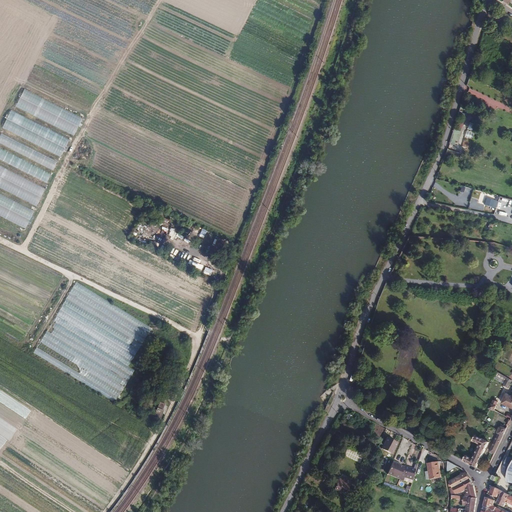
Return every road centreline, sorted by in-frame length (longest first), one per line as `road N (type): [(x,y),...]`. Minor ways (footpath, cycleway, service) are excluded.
road 1 (residential): [(343,392),(380,276),(433,172),(485,0)]
road 2 (unclassified): [(106,511),(166,418),(194,339),(0,239)]
road 3 (track): [(23,251),(70,151),(159,0)]
road 4 (track): [(0,388),(131,476)]
road 5 (residential): [(481,477),(349,404)]
road 6 (track): [(118,69),(0,11)]
